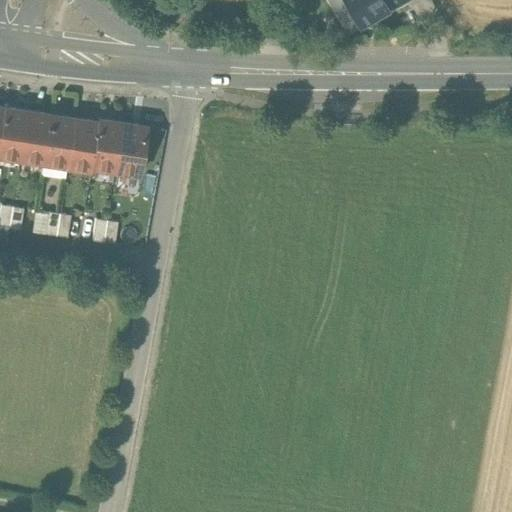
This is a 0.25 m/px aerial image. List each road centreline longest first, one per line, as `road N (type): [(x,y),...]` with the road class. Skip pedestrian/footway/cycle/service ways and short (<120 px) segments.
road 1 (unclassified): [(109,511),(191,71)]
road 2 (secondary): [(511,75),(191,71)]
road 3 (secondary): [(174,69),(5,51)]
